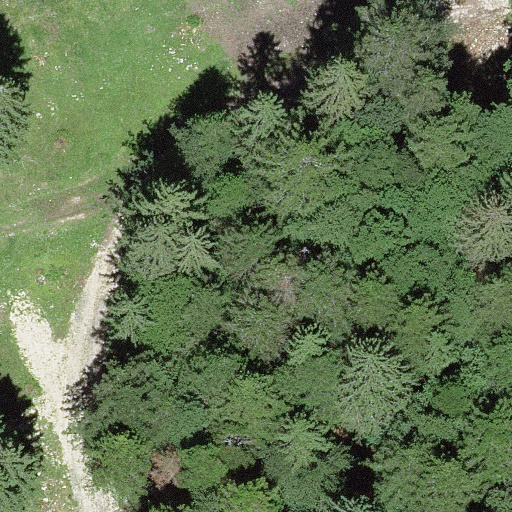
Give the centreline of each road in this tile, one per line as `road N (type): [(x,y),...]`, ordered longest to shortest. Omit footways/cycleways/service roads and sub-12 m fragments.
road 1 (track): [(70,409),(128,245),(173,176),(376,21),(474,0)]
road 2 (track): [(91,511),(70,409),(0,294)]
